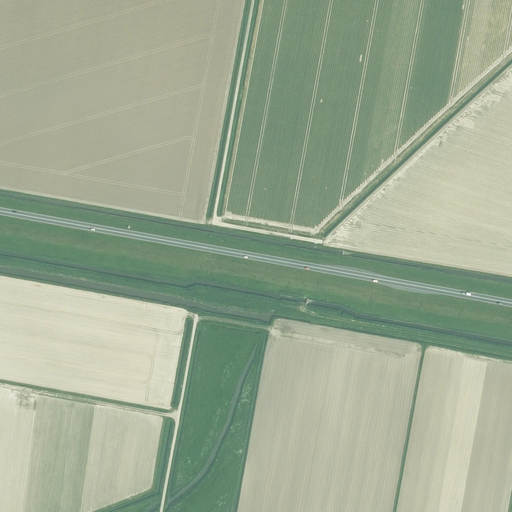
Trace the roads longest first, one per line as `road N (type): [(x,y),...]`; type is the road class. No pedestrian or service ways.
road 1 (trunk): [(511,303),(0,211)]
road 2 (track): [(321,241),(216,222),(214,215),(253,0)]
road 3 (track): [(160,511),(196,316),(266,328)]
road 4 (track): [(178,417),(1,384)]
